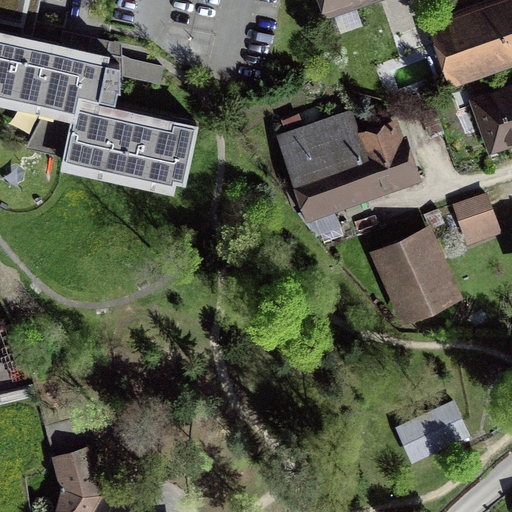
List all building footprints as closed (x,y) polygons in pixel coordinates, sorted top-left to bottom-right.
[(0,0),(0,16),(20,21),(24,0),(0,0)] [(511,1),(431,31),(446,76),(511,51),(511,1)] [(106,59),(108,52),(0,28),(0,97),(49,108),(30,144),(65,152),(63,162),(171,185),(174,173),(183,176),(195,122),(97,100),(99,93),(115,97),(117,84),(120,85),(119,61),(106,59)] [(511,90),(476,103),(490,143),(511,135),(511,90)] [(304,209),(410,172),(393,122),(361,133),(365,146),(359,148),(347,114),(280,137),(304,209)] [(495,221),(485,193),(455,204),(465,232),(495,221)] [(443,221),(438,208),(426,213),(431,226),(443,221)] [(424,230),(379,250),(407,314),(453,294),(424,230)] [(467,432),(452,400),(397,426),(412,458),(467,432)] [(82,511),(97,490),(87,452),(54,461),(61,487),(54,511),(82,511)]
